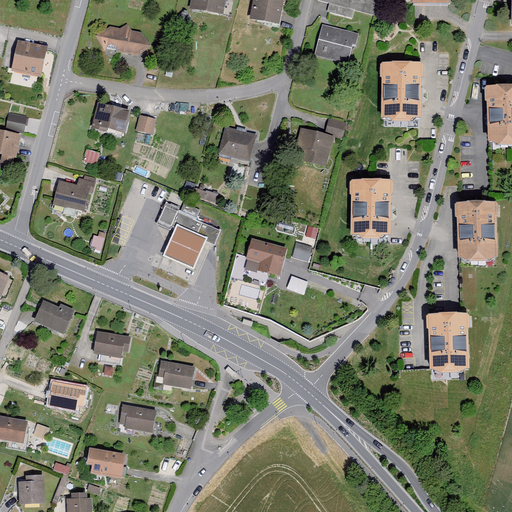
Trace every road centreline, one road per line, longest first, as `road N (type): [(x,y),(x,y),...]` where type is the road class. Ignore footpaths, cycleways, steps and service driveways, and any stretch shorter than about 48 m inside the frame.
road 1 (residential): [(485,0),(413,265),(381,311),(304,387)]
road 2 (residential): [(61,82),(150,95),(281,86),(311,0)]
road 3 (primary): [(40,257),(202,327),(304,387)]
road 4 (unclassified): [(171,511),(200,465),(304,387)]
road 5 (residential): [(61,82),(16,247)]
road 6 (primary): [(435,511),(402,465),(331,412)]
road 7 (primary): [(331,412),(416,511)]
